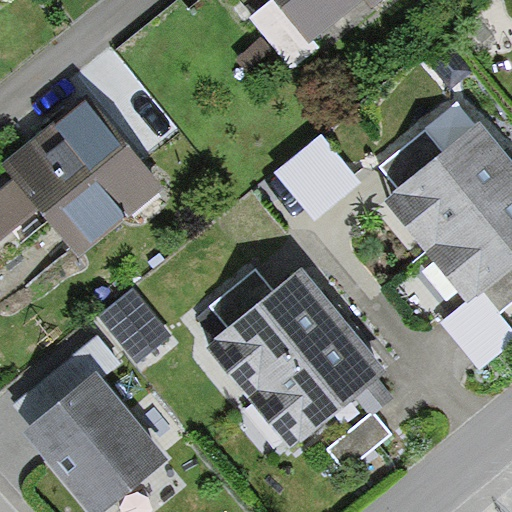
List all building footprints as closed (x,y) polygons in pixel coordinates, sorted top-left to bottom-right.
[(258,0),(308,64),(390,0),(258,0)] [(92,91),(0,164),(0,172),(10,184),(0,192),(0,239),(38,209),(80,261),(171,189),(92,91)] [(402,187),(384,202),(466,303),(481,291),(511,266),(511,158),(482,122),(445,153),(402,187)] [(383,164),(402,187),(445,153),(427,130),(383,164)] [(323,135),(277,173),(315,219),(361,182),(323,135)] [(511,266),(481,291),(499,313),(511,302),(511,266)] [(386,371),(300,267),(272,291),(255,271),(212,306),(230,327),(208,346),(293,448),(386,371)] [(134,291),(101,316),(136,360),(168,335),(134,291)] [(511,329),(499,313),(481,291),(466,303),(441,323),(479,370),(511,343),(511,329)] [(97,374),(27,431),(92,511),(95,511),(164,457),(97,374)] [(366,418),(321,454),(338,476),(383,440),(366,418)]
